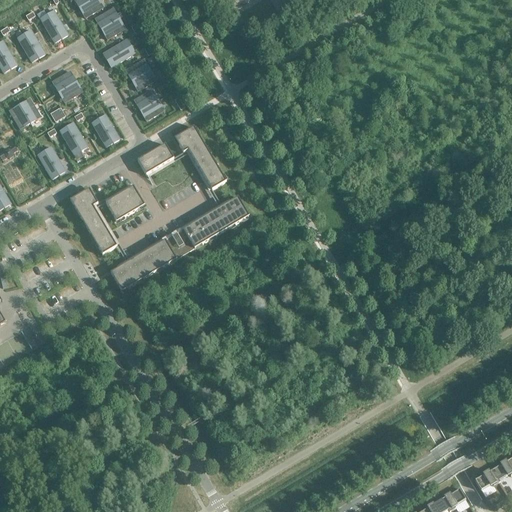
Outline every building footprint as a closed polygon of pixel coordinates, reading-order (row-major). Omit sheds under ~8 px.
[(73,0),(79,9),(94,0),(73,0)] [(103,9),(97,0),(94,0),(79,9),(85,20),(103,9)] [(95,21),(101,31),(119,20),(113,10),(95,21)] [(47,17),(61,41),(68,37),(54,12),(47,17)] [(54,45),(61,41),(47,17),(40,21),(54,45)] [(125,31),(119,20),(101,31),(107,41),(125,31)] [(31,32),(24,36),(38,60),(45,56),(31,32)] [(31,64),(38,60),(24,36),(17,40),(31,64)] [(103,55),(107,62),(131,48),(127,41),(103,55)] [(3,43),(0,44),(0,53),(10,71),(17,67),(3,43)] [(135,55),(131,48),(107,62),(111,69),(135,55)] [(0,68),(3,75),(10,71),(0,53),(0,68)] [(126,72),(132,83),(150,72),(144,61),(126,72)] [(156,82),(150,72),(132,83),(138,93),(156,82)] [(52,84),(58,94),(76,83),(70,73),(52,84)] [(82,94),(76,83),(58,94),(64,104),(82,94)] [(134,102),(140,112),(158,102),(152,91),(134,102)] [(30,100),(19,107),(30,125),(40,118),(30,100)] [(164,112),(158,102),(140,112),(146,123),(164,112)] [(20,131),(30,125),(19,107),(9,113),(20,131)] [(105,117),(99,121),(113,145),(120,141),(105,117)] [(106,149),(113,145),(99,121),(92,125),(106,149)] [(73,124),(67,129),(81,153),(88,149),(73,124)] [(201,245),(207,241),(208,242),(209,242),(208,240),(214,237),(215,238),(228,230),(228,229),(234,225),(235,227),(242,222),(241,221),(247,217),(248,219),(249,218),(238,199),(231,203),(229,200),(220,206),(212,192),(226,183),(226,182),(224,183),(220,177),(222,176),(218,169),(216,169),(212,163),(214,162),(210,155),(208,156),(205,150),(206,149),(198,136),(197,137),(193,130),(195,130),(194,128),(175,140),(183,155),(174,160),(165,146),(137,162),(146,177),(146,176),(148,179),(187,156),(217,207),(128,260),(97,209),(105,204),(117,224),(118,223),(117,222),(123,218),(124,219),(137,211),(136,210),(143,206),(144,208),(145,207),(133,188),(131,185),(98,205),(89,191),(70,202),(71,203),(72,202),(76,208),(74,209),(82,222),(84,222),(87,228),(86,229),(90,236),(92,235),(95,241),(94,242),(95,243),(96,242),(100,249),(98,250),(102,257),(117,248),(125,262),(116,267),(118,270),(111,274),(122,293),(123,293),(122,291),(128,288),(129,289),(136,285),(136,283),(142,280),(143,281),(156,273),(155,272),(161,268),(162,270),(169,265),(168,264),(175,260),(176,262),(202,246),(201,245)] [(74,157),(81,153),(67,129),(60,133),(74,157)] [(51,149),(44,153),(59,177),(66,173),(51,149)] [(52,181),(59,177),(44,153),(38,157),(52,181)] [(0,187),(0,202),(4,209),(11,205),(0,187)] [(511,476),(511,466),(509,461),(492,471),(500,484),(499,482),(507,477),(507,478),(510,477),(510,478),(511,476)] [(500,484),(492,471),(475,482),(481,492),(489,487),(490,489),(493,487),(493,488),(500,484)] [(466,501),(459,491),(442,501),(448,511),(452,511),(456,510),(455,509),(458,508),(457,506),(466,501)] [(448,511),(442,501),(425,511),(447,511),(448,511),(447,511),(448,511)] [(496,506),(498,510),(506,505),(504,501),(496,506)]
